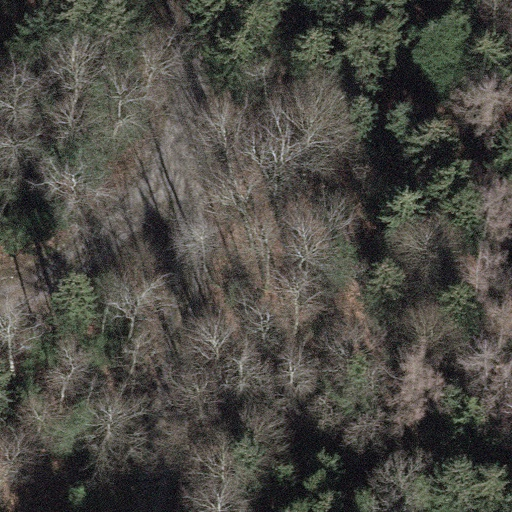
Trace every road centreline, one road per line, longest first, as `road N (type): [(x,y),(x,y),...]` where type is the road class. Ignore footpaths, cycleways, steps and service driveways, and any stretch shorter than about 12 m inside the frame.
road 1 (track): [(145,511),(180,378),(192,120),(170,0)]
road 2 (track): [(0,307),(30,306),(186,182)]
